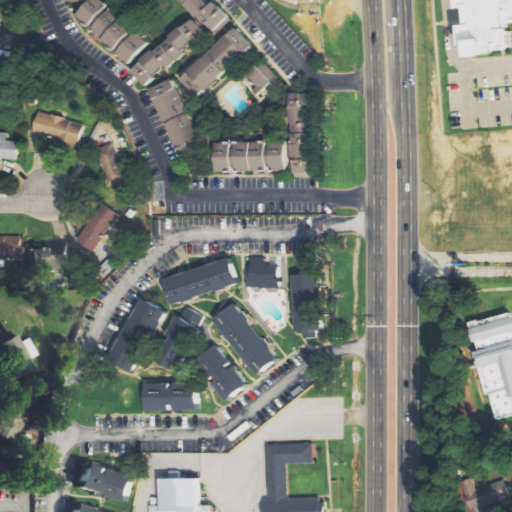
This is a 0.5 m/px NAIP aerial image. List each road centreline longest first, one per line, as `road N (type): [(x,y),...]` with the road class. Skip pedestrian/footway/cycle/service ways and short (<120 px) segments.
road 1 (trunk): [(407,511),(401,0)]
road 2 (trunk): [(372,0),(376,511)]
